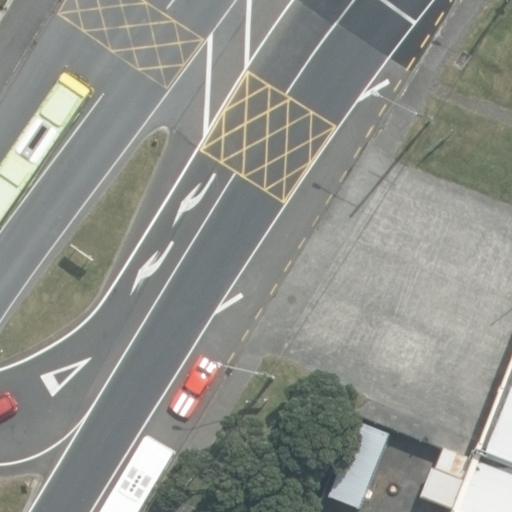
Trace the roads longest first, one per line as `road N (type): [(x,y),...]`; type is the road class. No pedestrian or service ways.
road 1 (secondary): [(224,242),(62,511)]
road 2 (secondary): [(224,242),(127,317),(77,378),(39,404),(0,417)]
road 3 (secondary): [(366,0),(224,242)]
road 4 (secondary): [(0,212),(131,0)]
